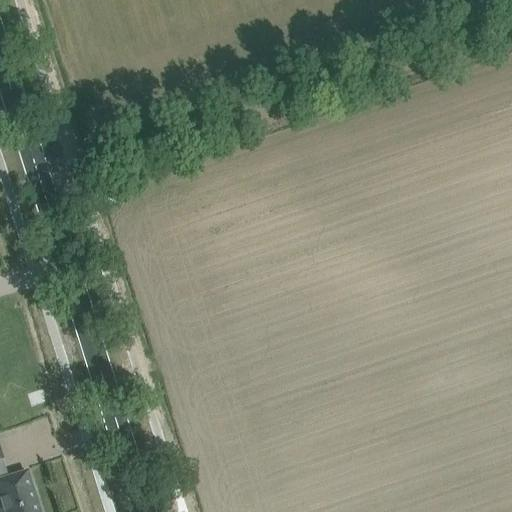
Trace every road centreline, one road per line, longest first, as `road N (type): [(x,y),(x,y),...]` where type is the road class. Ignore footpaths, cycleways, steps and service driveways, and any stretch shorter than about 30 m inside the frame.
road 1 (secondary): [(144,511),(0,54)]
road 2 (track): [(511,29),(72,174)]
